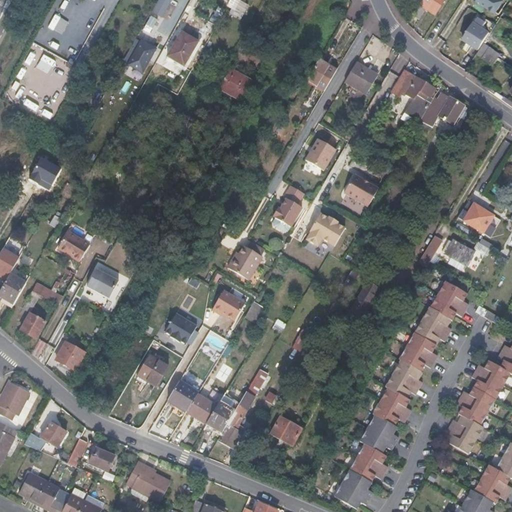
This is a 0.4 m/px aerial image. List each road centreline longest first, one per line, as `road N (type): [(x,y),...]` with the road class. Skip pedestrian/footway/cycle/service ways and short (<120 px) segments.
road 1 (residential): [(308,511),(89,418),(14,351)]
road 2 (residential): [(387,511),(474,337)]
road 3 (residential): [(511,117),(420,54),(377,0)]
